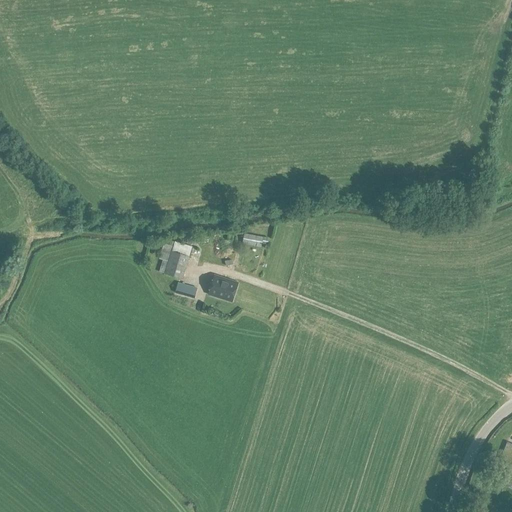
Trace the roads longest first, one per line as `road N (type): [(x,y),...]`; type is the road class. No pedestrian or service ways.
road 1 (unknown): [(511,386),(442,348),(281,289)]
road 2 (unclassified): [(447,511),(477,433),(511,398)]
